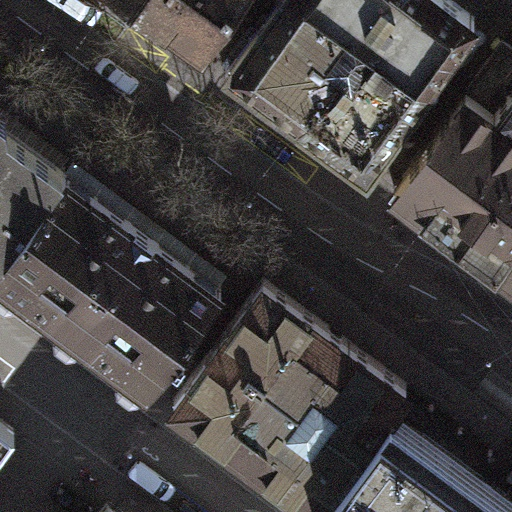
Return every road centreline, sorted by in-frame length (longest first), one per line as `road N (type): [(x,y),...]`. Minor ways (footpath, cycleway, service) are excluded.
road 1 (tertiary): [(511,382),(0,2)]
road 2 (residential): [(0,343),(226,511)]
